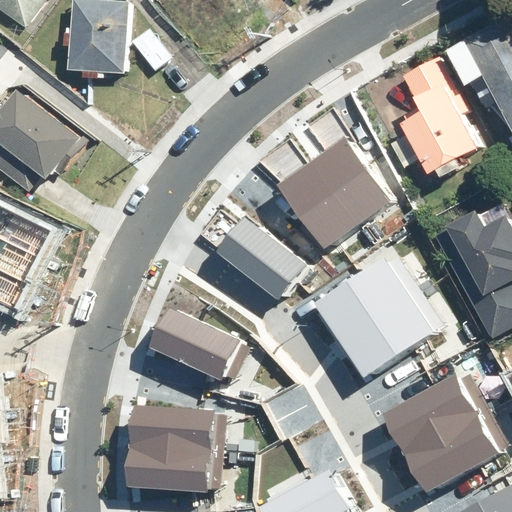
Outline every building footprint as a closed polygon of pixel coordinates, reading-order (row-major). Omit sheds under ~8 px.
[(0,0),(0,6),(26,26),(44,0),(0,0)] [(123,73),(129,2),(103,0),(73,0),(68,69),(123,73)] [(511,27),(472,49),(493,87),(505,80),(511,91),(511,27)] [(463,56),(424,75),(441,109),(427,116),(435,131),(416,140),(429,167),(448,157),(456,172),(462,169),(466,179),(495,164),(491,155),(508,146),(463,56)] [(14,90),(0,108),(0,168),(34,194),(77,138),(14,90)] [(391,200),(344,139),(311,163),(357,225),(391,200)] [(357,225),(311,163),(277,188),(324,250),(357,225)] [(483,206),(432,234),(489,338),(511,325),(511,211),(500,218),(495,209),(487,213),(483,206)] [(3,207),(0,212),(0,238),(35,256),(48,229),(3,207)] [(303,266),(243,216),(216,248),(276,298),(303,266)] [(35,256),(0,238),(0,271),(22,282),(35,256)] [(379,259),(315,302),(338,337),(403,294),(379,259)] [(22,282),(0,271),(0,302),(17,310),(29,285),(22,282)] [(403,294),(338,337),(361,372),(426,329),(403,294)] [(244,344),(174,310),(156,347),(225,381),(244,344)] [(480,337),(462,355),(484,377),(502,360),(480,337)] [(452,382),(385,422),(407,458),(473,418),(452,382)] [(213,411),(136,406),(133,447),(210,453),(213,411)] [(373,413),(351,407),(345,429),(368,435),(373,413)] [(473,418),(407,458),(428,493),(495,453),(473,418)] [(210,453),(133,447),(130,489),(208,494),(210,453)] [(328,473),(263,511),(344,511),(350,509),(328,473)] [(511,511),(511,489),(509,484),(462,511),(511,511)]
